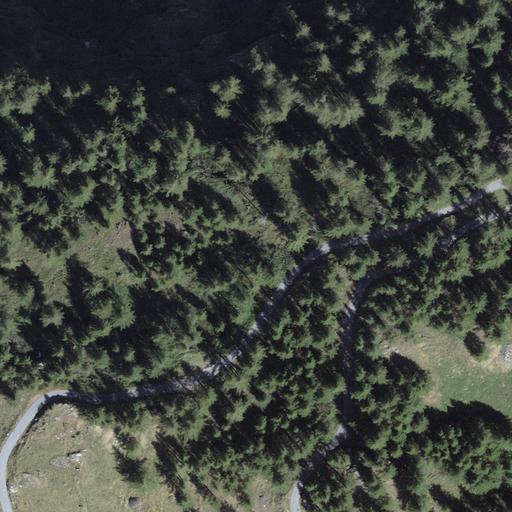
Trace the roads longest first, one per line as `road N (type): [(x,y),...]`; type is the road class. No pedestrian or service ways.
road 1 (unclassified): [(511,182),(408,227),(313,253),(240,347),(206,374),(104,396),(49,396),(3,457),(7,511)]
road 2 (unclassified): [(297,511),(298,483),(337,442),(349,416),(348,313),(362,286),(511,210)]
